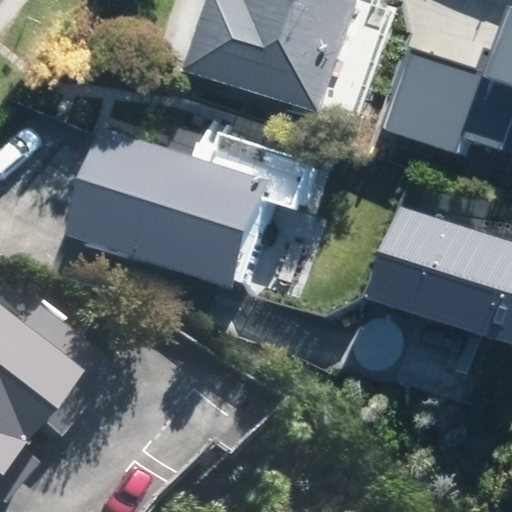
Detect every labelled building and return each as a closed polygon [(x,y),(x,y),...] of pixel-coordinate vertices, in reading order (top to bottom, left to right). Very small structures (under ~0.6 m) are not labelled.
[(360,0),(221,0),(195,84),(322,124),(360,0)] [(511,78),(508,77),(423,47),(396,124),(473,151),(479,135),(511,146),(511,78)] [(0,143),(0,198),(11,208),(62,150),(25,116),(0,143)] [(273,201),(104,142),(67,249),(236,308),(273,201)] [(511,233),(425,205),(394,299),(511,338),(511,233)] [(0,350),(0,436),(43,387),(0,350)]
